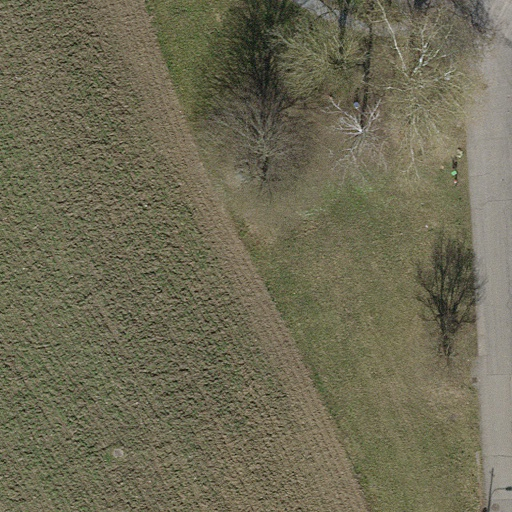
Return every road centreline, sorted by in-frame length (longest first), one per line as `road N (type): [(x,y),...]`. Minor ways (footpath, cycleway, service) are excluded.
road 1 (residential): [(495,71),(511,355)]
road 2 (track): [(303,0),(370,27),(441,20)]
